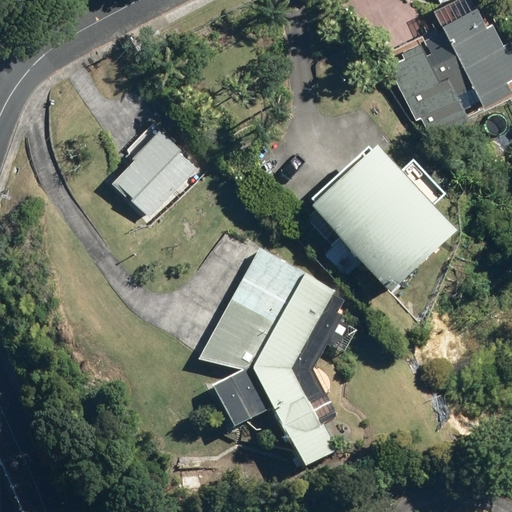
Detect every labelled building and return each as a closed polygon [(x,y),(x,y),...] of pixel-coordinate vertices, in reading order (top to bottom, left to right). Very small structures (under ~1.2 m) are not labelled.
[(477,27),(467,7),(432,25),(436,32),(396,53),(398,57),(382,65),(411,121),(416,119),(426,138),(461,120),(448,95),(464,87),(474,107),(505,91),(500,81),(511,74),(511,63),(501,43),(495,46),(484,24),(477,27)] [(153,124),(101,185),(144,221),(196,161),(153,124)] [(363,156),(299,216),(378,301),(443,242),(363,156)] [(256,252),(196,362),(239,374),(207,390),(228,432),(266,412),(296,474),(332,455),(319,428),(316,429),(304,405),(321,397),(308,374),(323,348),(327,351),(343,340),(345,329),(336,325),(339,319),(334,316),(341,305),(328,298),(331,294),(256,252)] [(210,495),(209,461),(168,461),(168,496),(210,495)]
